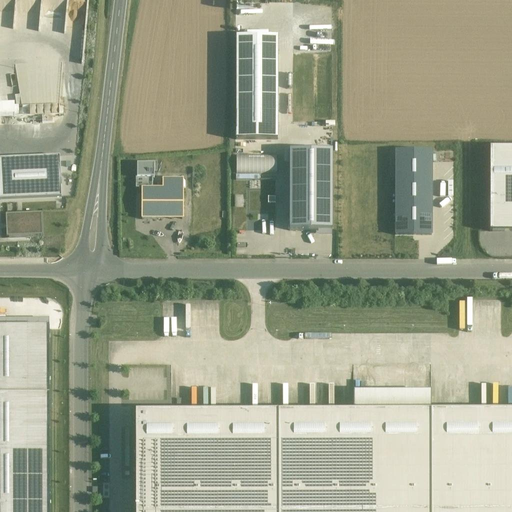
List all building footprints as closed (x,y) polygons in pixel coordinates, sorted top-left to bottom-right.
[(278,33),(236,33),(235,135),(277,135),(278,33)] [(52,107),(0,108),(0,124),(52,123),(52,107)] [(511,149),(491,149),(491,232),(511,232),(511,149)] [(432,152),(394,152),(395,237),(432,237),(432,152)] [(332,154),(289,154),(289,230),(332,230),(332,154)] [(277,157),(237,156),(237,175),(276,175),(277,157)] [(58,157),(0,159),(0,199),(59,197),(58,157)] [(157,173),(157,163),(145,163),(145,165),(154,165),(154,173),(157,173)] [(145,165),(137,165),(137,178),(137,179),(153,179),(154,179),(154,173),(154,165),(145,165)] [(153,179),(137,179),(137,178),(136,178),(136,190),(142,190),(142,189),(153,189),(153,179)] [(183,180),(162,180),(162,189),(183,189),(183,180)] [(153,189),(142,189),(142,190),(142,220),(155,220),(155,189),(153,189)] [(162,189),(155,189),(155,220),(183,220),(183,189),(162,189)] [(244,196),(236,196),(235,208),(244,208),(244,196)] [(41,214),(4,216),(4,237),(8,237),(8,240),(28,239),(28,236),(42,235),(41,214)] [(257,221),(251,221),(251,231),(274,231),(274,222),(268,221),(257,221)] [(49,511),(49,331),(0,330),(0,511),(49,511)] [(511,511),(511,409),(131,411),(131,511),(511,511)]
